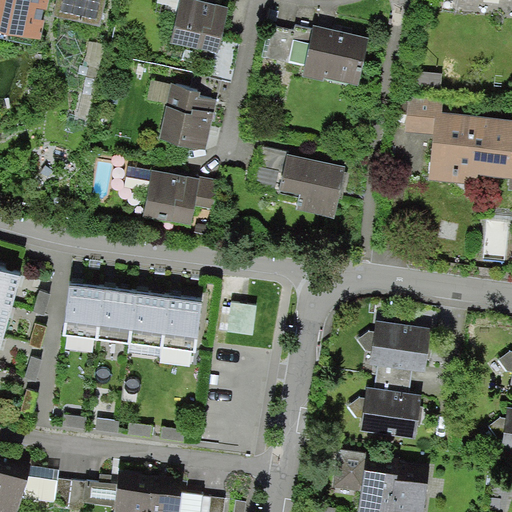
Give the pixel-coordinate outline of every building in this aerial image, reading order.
[(0,0),(0,25),(36,34),(43,0),(53,0),(49,18),(99,28),(105,0),(0,0)] [(152,0),(173,5),(164,41),(214,53),(209,74),(231,80),(240,43),(218,38),(226,6),(201,0),(152,0)] [(352,86),(365,37),(310,22),(309,27),(293,23),(291,28),(266,21),(255,63),(284,70),(286,61),(300,65),(298,72),(352,86)] [(169,84),(151,80),(147,97),(166,102),(158,136),(205,146),(221,79),(201,74),(198,86),(170,80),(169,84)] [(444,99),(407,95),(403,131),(430,134),(426,180),(511,188),(511,116),(443,110),(444,99)] [(345,165),(284,151),(276,185),(296,189),(293,204),(334,214),(345,165)] [(146,169),(129,166),(128,172),(146,175),(139,217),(191,225),(195,205),(213,208),(217,181),(199,178),(199,175),(147,166),(146,169)] [(0,336),(17,272),(0,267),(0,336)] [(200,296),(63,279),(57,333),(193,350),(200,296)] [(50,292),(37,288),(31,311),(45,314),(50,292)] [(257,303),(227,299),(223,332),(252,336),(257,303)] [(432,327),(377,319),(370,363),(378,364),(412,369),(426,371),(432,327)] [(46,326),(33,323),(28,345),(40,348),(46,326)] [(41,359),(28,355),(22,377),(35,381),(41,359)] [(412,369),(378,364),(375,387),(409,392),(412,369)] [(375,387),(366,386),(359,430),(416,438),(422,394),(409,392),(375,387)] [(36,393),(24,389),(17,410),(29,414),(36,393)] [(511,407),(506,407),(499,451),(511,452),(511,407)] [(86,416),(62,412),(60,423),(84,427),(86,416)] [(118,421),(95,417),(93,429),(116,433),(118,421)] [(150,424),(128,421),(126,432),(148,435),(150,424)] [(183,429),(159,425),(157,435),(182,439),(183,429)] [(366,453),(338,449),(333,487),(361,491),(358,511),(389,511),(394,480),(396,480),(397,474),(364,470),(366,453)] [(0,511),(11,511),(16,495),(55,500),(54,508),(68,509),(71,478),(57,476),(58,468),(0,453),(0,511)] [(115,485),(75,481),(72,510),(81,511),(83,496),(111,499),(109,511),(225,511),(227,494),(181,489),(183,470),(117,463),(115,485)] [(396,480),(394,480),(389,511),(423,511),(428,484),(396,480)]
